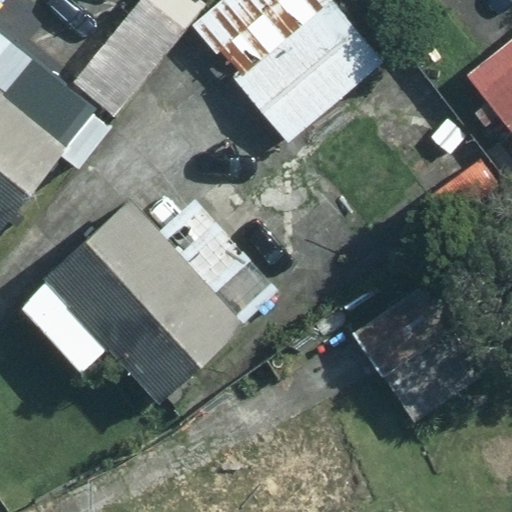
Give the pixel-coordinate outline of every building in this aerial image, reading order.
[(114,0),(137,19),(80,86),(0,19),(0,229),(13,240),(116,117),(212,3),(208,0),(114,0)] [(346,0),(228,0),(191,31),(288,149),(396,60),(346,0)] [(511,126),(511,46),(490,63),(509,87),(488,103),(508,130),(511,126)] [(185,158),(40,298),(104,365),(128,342),(184,400),(269,318),(266,315),(302,279),(185,158)] [(339,319),(411,420),(471,377),(400,276),(339,319)] [(325,422),(295,436),(282,407),(199,446),(193,434),(158,451),(172,481),(196,470),(215,511),(363,511),(366,511),(325,422)]
